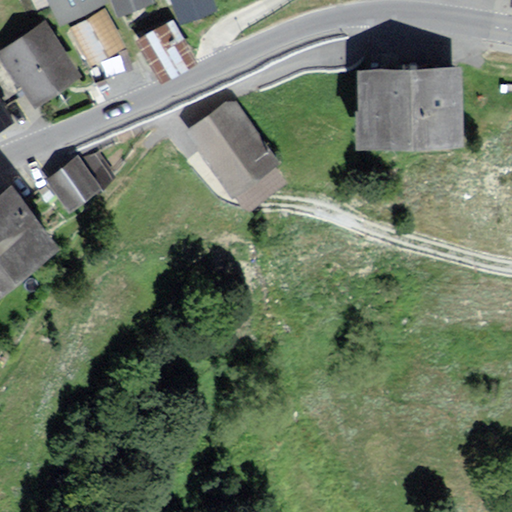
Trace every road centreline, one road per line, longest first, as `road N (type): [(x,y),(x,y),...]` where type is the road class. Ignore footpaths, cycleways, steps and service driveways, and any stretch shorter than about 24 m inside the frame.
road 1 (track): [(205,175),(246,205),(310,199),(417,244),(511,269)]
road 2 (tertiary): [(214,67),(337,16),(375,12),(511,29)]
road 3 (tertiary): [(0,160),(214,67)]
